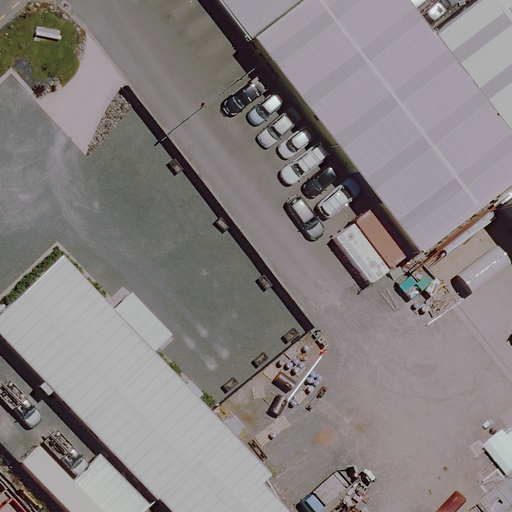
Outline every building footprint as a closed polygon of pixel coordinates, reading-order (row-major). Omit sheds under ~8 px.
[(179,0),(387,265),(496,180),(394,49),(355,0),(179,0)] [(511,167),(511,0),(456,0),(394,49),(496,180),(511,167)] [(511,185),(462,224),(511,288),(511,185)] [(273,511),(67,282),(0,341),(0,355),(141,511),(273,511)] [(316,386),(265,418),(295,466),(346,433),(316,386)]
